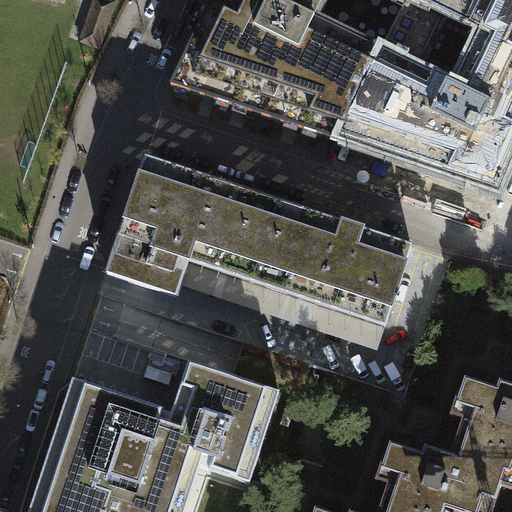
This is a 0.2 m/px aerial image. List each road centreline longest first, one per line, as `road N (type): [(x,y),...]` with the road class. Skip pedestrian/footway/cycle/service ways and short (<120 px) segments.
road 1 (residential): [(120,115),(511,252)]
road 2 (residential): [(120,115),(0,454)]
road 3 (residential): [(172,0),(120,115)]
